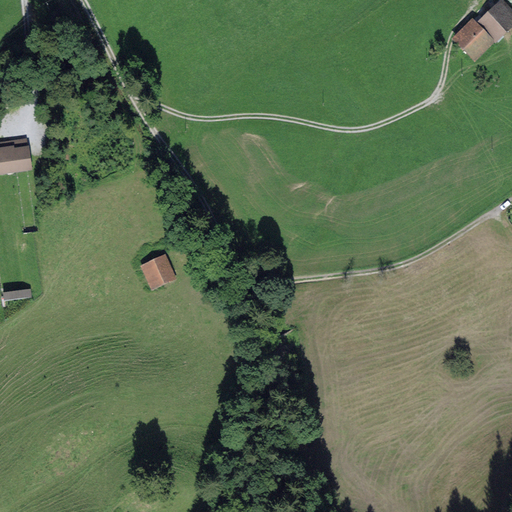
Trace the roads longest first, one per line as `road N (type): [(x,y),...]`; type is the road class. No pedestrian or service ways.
road 1 (track): [(509,197),(396,266),(273,282),(252,277),(141,112),(83,0)]
road 2 (track): [(451,84),(382,123),(346,130),(251,115),(193,118),(132,94)]
road 3 (track): [(139,147),(61,0)]
